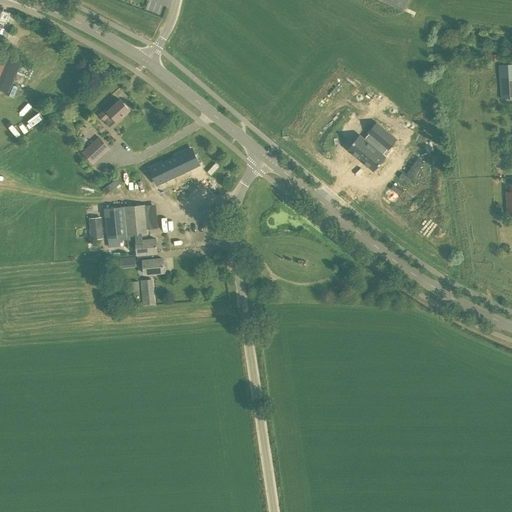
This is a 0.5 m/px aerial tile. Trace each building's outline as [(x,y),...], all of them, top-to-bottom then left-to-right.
[(252,0),(248,11),(267,19),(274,0),(252,0)] [(379,0),(403,11),(408,0),(379,0)] [(0,22),(6,24),(10,13),(2,11),(3,8),(0,6),(0,22)] [(333,46),(307,45),(306,62),(365,64),(365,48),(353,48),(354,36),(333,35),(333,46)] [(0,90),(9,94),(21,63),(2,55),(0,61),(0,90)] [(500,99),(511,98),(511,64),(498,65),(500,99)] [(117,122),(130,110),(120,99),(107,111),(105,109),(99,115),(110,127),(116,121),(117,122)] [(374,128),(366,138),(376,145),(383,136),(374,128)] [(93,165),(110,148),(99,136),(82,152),(93,165)] [(383,136),(376,145),(387,155),(395,145),(383,136)] [(359,165),(371,151),(357,140),(345,154),(359,165)] [(193,150),(151,169),(158,184),(174,176),(172,173),(198,161),(193,150)] [(371,151),(359,165),(373,177),(385,162),(371,151)] [(148,240),(147,234),(147,229),(158,228),(156,204),(124,207),(104,209),(107,238),(127,236),(128,247),(136,246),(137,254),(151,253),(157,253),(156,239),(148,240)] [(91,240),(103,238),(101,217),(89,218),(91,240)] [(151,253),(137,254),(138,265),(143,265),(144,274),(164,272),(162,258),(151,259),(151,253)] [(121,267),(135,266),(134,256),(120,258),(121,267)] [(143,305),(155,304),(153,279),(140,280),(143,305)]
